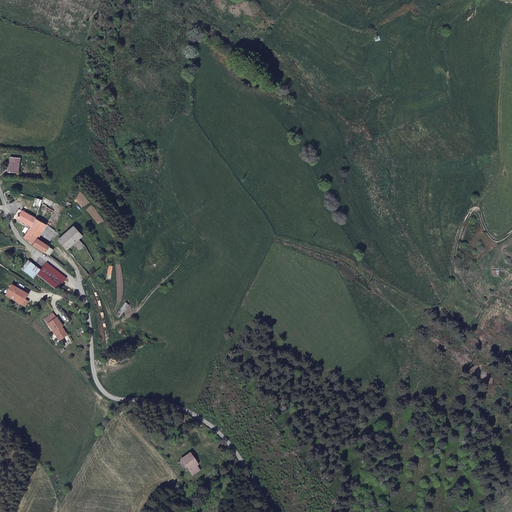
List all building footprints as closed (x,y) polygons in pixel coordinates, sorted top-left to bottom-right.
[(14,162),(5,161),(3,175),(13,176),(14,162)] [(30,228),(35,218),(21,212),(16,221),(30,228)] [(57,233),(55,230),(47,224),(35,218),(30,228),(23,240),(29,244),(33,245),(32,247),(45,253),(46,252),(48,245),(49,245),(37,239),(39,234),(48,240),(51,235),(53,237),(57,233)] [(65,249),(74,242),(82,236),(74,226),(61,236),(57,240),(65,249)] [(32,279),(37,274),(25,263),(19,270),(32,279)] [(45,265),(37,274),(35,276),(54,293),(63,282),(45,265)] [(9,287),(2,297),(22,309),(25,304),(21,301),(24,297),(9,287)] [(47,317),(40,322),(54,343),(63,338),(56,327),(57,326),(52,320),(49,322),(47,317)] [(204,467),(198,456),(188,462),(198,477),(205,473),(202,468),(204,467)]
